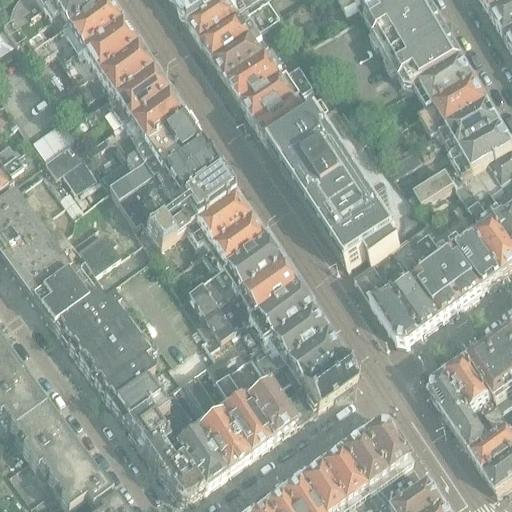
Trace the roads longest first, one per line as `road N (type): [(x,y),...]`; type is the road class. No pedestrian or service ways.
road 1 (residential): [(394,397),(134,0)]
road 2 (residential): [(149,511),(0,305)]
road 3 (residential): [(230,511),(394,397)]
road 4 (residential): [(511,304),(394,397)]
road 5 (residential): [(394,397),(470,511)]
